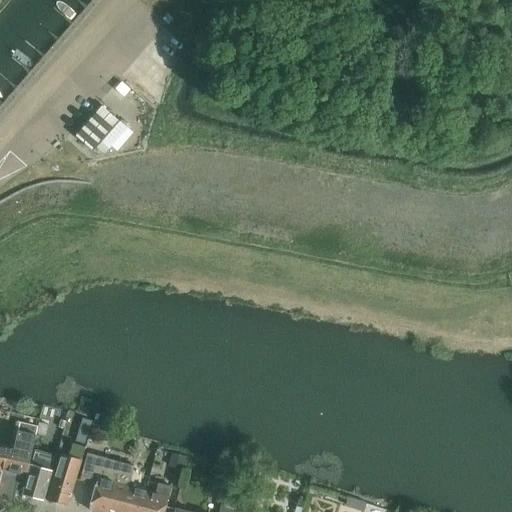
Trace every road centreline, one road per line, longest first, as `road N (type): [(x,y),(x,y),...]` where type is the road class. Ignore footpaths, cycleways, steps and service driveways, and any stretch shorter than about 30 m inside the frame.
road 1 (track): [(0,239),(35,217),(100,217),(456,282),(511,279)]
road 2 (unclassified): [(0,137),(125,0)]
